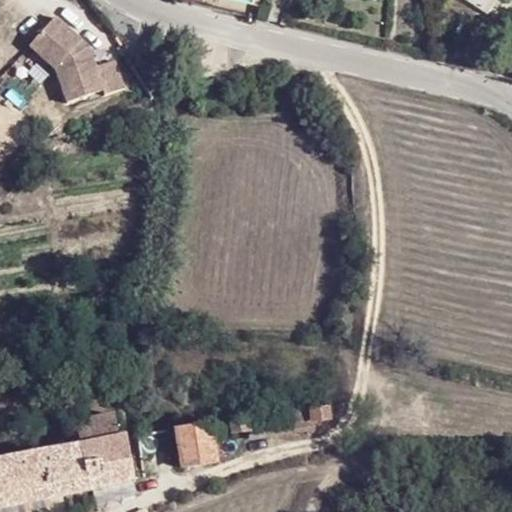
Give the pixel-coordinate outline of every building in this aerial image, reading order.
[(57,23),(34,51),(61,77),(74,108),(111,96),(98,62),(92,63),(87,50),(57,23)] [(327,404),(228,420),(229,432),(248,430),(249,437),(311,427),(311,420),(328,418),(327,404)] [(76,445),(0,460),(0,507),(45,498),(133,481),(125,435),(116,437),(111,415),(72,423),(76,445)] [(208,423),(175,428),(181,468),(215,463),(208,423)] [(175,428),(137,433),(142,473),(181,468),(175,428)] [(47,511),(45,498),(0,507),(0,511),(47,511)]
